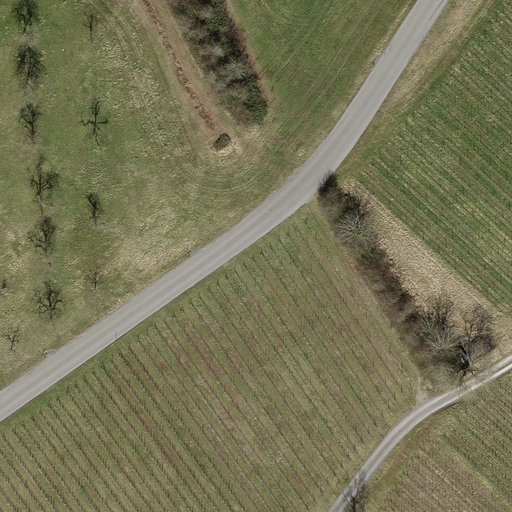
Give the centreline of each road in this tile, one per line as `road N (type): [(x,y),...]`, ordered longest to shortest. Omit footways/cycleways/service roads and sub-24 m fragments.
road 1 (tertiary): [(434,0),(356,121),(289,198),(0,407)]
road 2 (track): [(333,511),(429,402),(511,352)]
